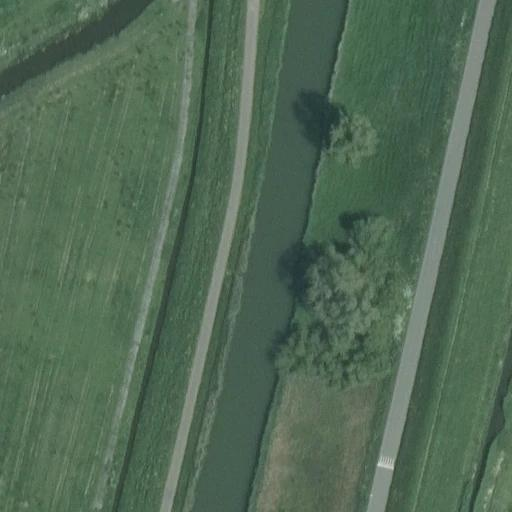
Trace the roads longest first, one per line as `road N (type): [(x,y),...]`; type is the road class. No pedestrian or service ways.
road 1 (tertiary): [(375,511),(489,0)]
road 2 (unclassified): [(165,511),(231,216),(253,0)]
